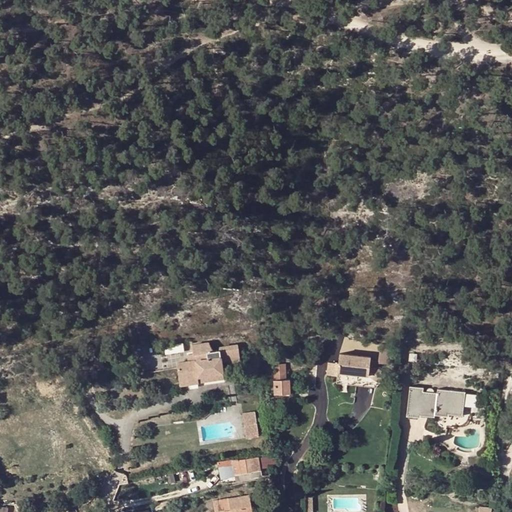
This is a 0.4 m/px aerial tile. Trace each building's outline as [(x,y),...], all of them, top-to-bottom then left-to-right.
[(183,343),(164,346),(165,355),(184,352),(183,343)] [(397,346),(380,344),(378,363),(395,365),(397,346)] [(191,349),(191,357),(193,357),(193,364),(187,364),(183,365),(183,368),(175,369),(177,386),(184,386),(196,385),(196,388),(218,385),(219,387),(240,384),(240,381),(221,382),(219,365),(227,364),(238,363),(237,350),(217,351),(217,354),(212,354),(208,347),(191,349)] [(371,357),(340,353),(339,364),(327,362),(326,373),(337,374),(336,383),(376,388),(385,374),(377,368),(370,367),(371,357)] [(65,357),(57,361),(60,368),(69,363),(65,357)] [(273,364),(273,374),(286,373),(286,363),(273,364)] [(50,376),(35,383),(39,392),(54,386),(50,376)] [(272,379),(273,393),(290,393),(290,379),(272,379)] [(463,407),(464,397),(464,395),(437,391),(436,395),(432,394),(432,393),(432,391),(431,390),(430,390),(428,389),(427,390),(426,391),(425,393),(421,393),(422,389),(408,387),(404,417),(418,419),(418,417),(432,419),(433,418),(446,419),(447,417),(461,418),(463,407)] [(474,398),(464,397),(463,407),(473,408),(474,398)] [(242,413),(246,437),(259,435),(255,410),(242,413)] [(276,465),(275,455),(262,456),(263,466),(276,465)] [(255,460),(233,463),(234,474),(257,470),(255,460)] [(218,468),(220,480),(235,478),(234,474),(233,466),(231,466),(218,468)] [(213,501),(215,511),(218,511),(252,511),(249,495),(213,501)] [(313,497),(304,497),(304,511),(306,511),(313,511),(313,497)] [(152,504),(153,509),(168,505),(167,500),(152,504)] [(15,511),(13,502),(0,504),(0,511),(15,511)]
